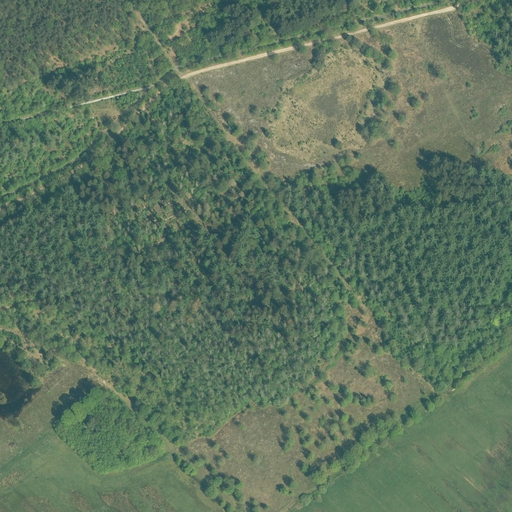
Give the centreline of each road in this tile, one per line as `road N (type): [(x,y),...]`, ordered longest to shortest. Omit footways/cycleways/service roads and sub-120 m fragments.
road 1 (track): [(0,209),(81,167),(186,76),(479,0)]
road 2 (track): [(357,299),(311,309),(266,290),(230,313),(202,317),(163,298),(63,298),(19,302),(0,314)]
road 3 (track): [(238,511),(108,384),(0,328)]
road 4 (track): [(511,339),(282,511)]
